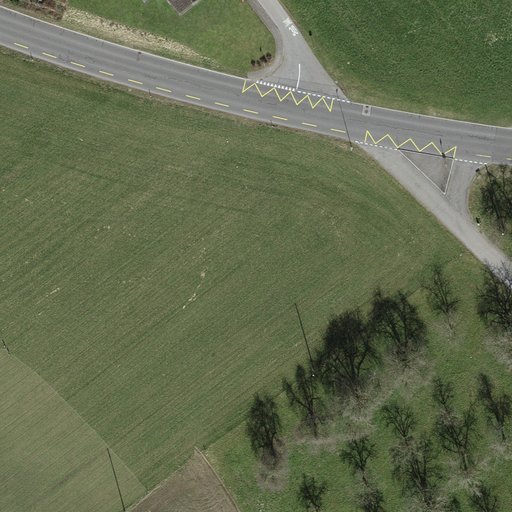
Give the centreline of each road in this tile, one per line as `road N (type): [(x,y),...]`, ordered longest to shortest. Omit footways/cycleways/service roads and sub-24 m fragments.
road 1 (tertiary): [(0,23),(161,76),(305,111)]
road 2 (tertiary): [(305,111),(511,144)]
road 3 (track): [(511,273),(384,153),(374,123)]
road 4 (residential): [(305,111),(305,65),(266,0)]
